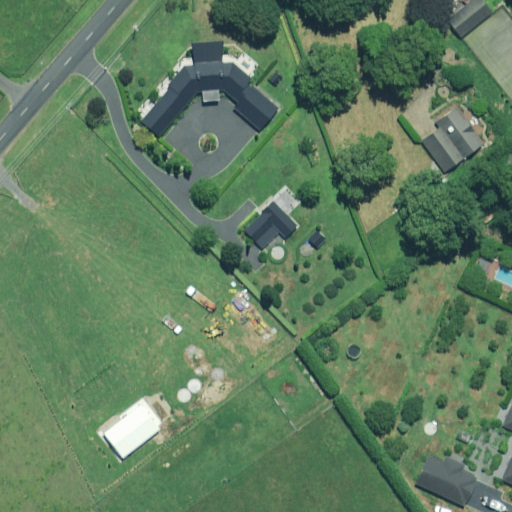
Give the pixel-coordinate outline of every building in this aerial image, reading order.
[(492,14),(481,0),(475,0),(448,21),(462,38),(492,14)] [(141,124),(159,140),(203,91),(204,102),(221,102),(221,91),(236,105),(232,109),(244,119),(245,118),(261,132),(279,111),(249,84),(252,80),(233,64),(222,64),(222,60),(221,43),(191,44),(192,66),(187,66),(173,82),(176,84),(141,124)] [(268,82),(278,89),(285,79),(275,72),(268,82)] [(436,120),(441,127),(432,134),(456,166),(483,146),(455,107),(436,120)] [(280,234),(260,215),(244,231),(264,250),(280,234)] [(511,407),(503,428),(511,432),(511,458),(502,480),(511,484),(511,407)] [(418,484),(475,511),(479,511),(484,503),(469,496),(478,478),(462,471),(464,466),(448,458),(445,465),(431,458),(418,484)]
